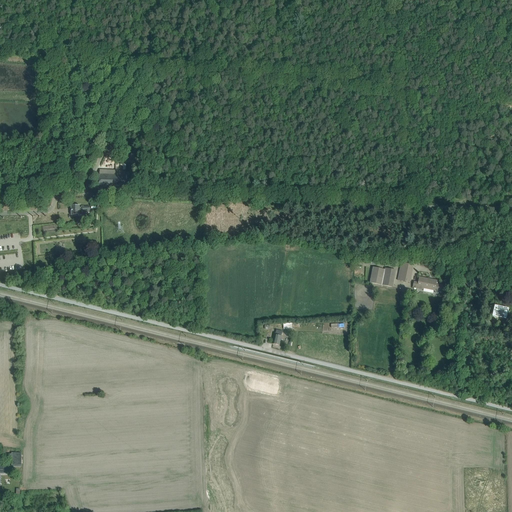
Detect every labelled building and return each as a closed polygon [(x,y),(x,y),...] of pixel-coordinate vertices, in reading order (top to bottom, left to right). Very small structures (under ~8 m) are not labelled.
[(129,183),(130,172),(121,172),(120,176),(100,175),(99,188),(124,189),(125,182),(126,182),(126,183),(129,183)] [(71,215),(82,215),(82,211),(90,211),(89,207),(84,207),(84,206),(81,207),(81,208),(80,208),(80,205),(71,206),(71,215)] [(371,264),(379,265),(379,264),(389,266),(390,261),(372,257),(371,264)] [(410,283),(412,270),(413,265),(401,263),(398,280),(410,283)] [(382,285),(385,270),(373,267),(370,283),(382,285)] [(396,271),(385,268),(385,270),(382,285),(393,287),(396,271)] [(414,282),(413,287),(413,288),(424,290),(424,289),(434,291),(435,291),(437,294),(438,294),(440,293),(440,292),(442,293),(444,285),(436,284),(437,283),(431,281),(431,282),(429,282),(429,279),(419,277),(418,283),(414,282)] [(495,306),(494,311),(493,317),(506,320),(508,309),(495,306)] [(280,346),(281,341),(283,331),(276,330),(273,344),(280,346)] [(13,465),(21,465),(21,453),(13,453),(12,453),(13,453),(13,465)]
